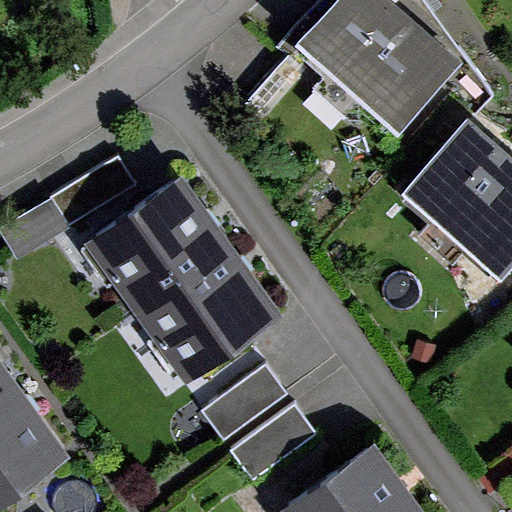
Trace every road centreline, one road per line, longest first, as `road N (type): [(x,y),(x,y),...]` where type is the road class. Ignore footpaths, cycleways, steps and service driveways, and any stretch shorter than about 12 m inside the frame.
road 1 (residential): [(146,60),(476,511)]
road 2 (residential): [(0,155),(146,60)]
